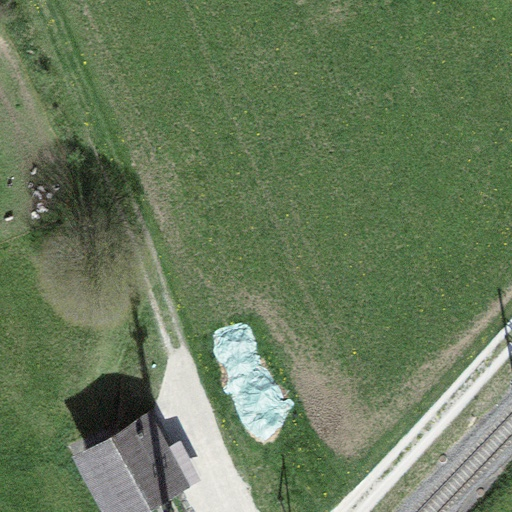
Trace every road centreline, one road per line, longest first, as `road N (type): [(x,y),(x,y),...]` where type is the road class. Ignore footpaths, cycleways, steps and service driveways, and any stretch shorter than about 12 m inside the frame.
road 1 (track): [(227,511),(143,244),(42,0)]
road 2 (track): [(349,511),(511,333)]
